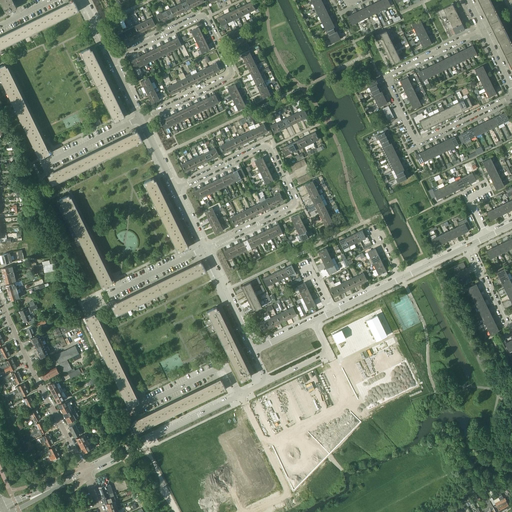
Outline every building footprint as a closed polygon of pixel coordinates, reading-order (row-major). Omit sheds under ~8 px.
[(67,4),(31,22),(0,37),(0,48),(79,10),(73,0),(67,0),(66,1),(67,4)] [(0,0),(7,13),(17,8),(15,4),(13,0),(0,0)] [(186,1),(181,3),(185,11),(190,8),(187,0),(186,1)] [(252,1),(245,4),(249,12),(255,9),(252,1)] [(499,18),(491,2),(482,7),(489,22),(499,18)] [(181,3),(176,6),(179,13),(185,11),(181,3)] [(379,11),(375,3),(372,4),(371,3),(369,4),(370,5),(371,5),(375,13),(379,11)] [(245,4),(240,7),(244,15),(249,12),(245,4)] [(465,29),(459,17),(452,4),(437,11),(449,36),(465,29)] [(176,6),(170,8),(174,16),(179,13),(176,6)] [(240,7),(235,10),(238,17),(244,15),(240,7)] [(170,8),(166,10),(162,12),(164,17),(167,15),(168,19),(174,16),(170,8)] [(235,10),(229,12),(233,20),(238,17),(235,10)] [(363,19),(359,10),(356,12),(356,10),(354,11),(354,13),(355,12),(359,21),(363,19)] [(160,13),(156,14),(160,23),(168,19),(167,15),(164,17),(162,12),(160,13)] [(229,12),(224,15),(227,23),(233,20),(229,12)] [(356,22),(352,14),(349,16),(347,13),(346,13),(351,24),(356,22)] [(330,14),(328,14),(329,15),(320,19),(322,23),(331,19),(329,16),(331,16),(330,14)] [(222,25),(227,23),(224,15),(218,18),(222,25)] [(151,18),(146,20),(149,28),(155,25),(151,18)] [(423,18),(412,24),(414,28),(422,24),(421,21),(423,20),(423,18)] [(506,33),(499,18),(489,22),(497,38),(506,33)] [(146,20),(140,23),(144,31),(149,28),(146,20)] [(140,23),(135,26),(138,33),(144,31),(140,23)] [(333,23),(324,27),(326,31),(334,27),(333,24),(333,23)] [(135,26),(129,28),(133,36),(138,33),(135,26)] [(424,28),(416,32),(417,35),(426,31),(424,29),(426,28),(425,26),(423,27),(424,28)] [(199,27),(191,31),(194,36),(202,33),(199,27)] [(129,28),(124,31),(127,39),(133,36),(129,28)] [(336,31),(328,35),(330,39),(338,35),(337,32),(338,31),(337,29),(336,30),(336,31)] [(386,30),(377,35),(380,40),(389,35),(391,34),(389,29),(386,30)] [(124,31),(118,34),(122,42),(127,39),(124,31)] [(202,33),(194,36),(197,42),(204,38),(202,33)] [(511,48),(511,44),(506,33),(497,38),(504,53),(509,51),(511,48)] [(176,38),(174,39),(178,48),(182,46),(179,40),(181,39),(179,35),(177,36),(176,35),(175,35),(176,38)] [(338,35),(330,39),(332,43),(343,37),(342,36),(340,37),(338,35)] [(391,40),(389,35),(380,40),(382,44),(391,40)] [(204,38),(197,42),(199,47),(207,44),(204,38)] [(429,39),(421,43),(423,47),(434,42),(434,41),(431,42),(429,39)] [(393,45),(391,40),(382,44),(384,49),(393,45)] [(477,53),(471,42),(470,43),(471,46),(469,47),(473,55),(477,53)] [(170,52),(166,43),(163,45),(162,43),(160,44),(161,46),(162,45),(166,53),(170,52)] [(207,44),(199,47),(202,53),(210,50),(207,44)] [(161,46),(158,47),(162,55),(166,53),(162,45),(161,46)] [(396,50),(393,45),(384,49),(387,54),(396,50)] [(120,108),(106,80),(90,47),(81,52),(115,122),(125,116),(121,108),(120,108)] [(162,55),(158,47),(155,48),(155,47),(152,48),(153,49),(154,49),(158,57),(162,55)] [(153,49),(150,51),(154,59),(158,57),(154,49),(153,49)] [(241,54),(245,62),(249,61),(248,58),(252,56),(251,54),(252,54),(250,50),(241,54)] [(398,55),(396,50),(387,54),(389,59),(398,55)] [(465,59),(461,51),(458,52),(457,51),(455,52),(456,53),(457,53),(461,61),(465,59)] [(143,55),(140,56),(139,55),(137,56),(138,57),(139,57),(143,65),(147,63),(143,55)] [(401,60),(398,55),(389,59),(392,64),(401,60)] [(249,61),(245,62),(248,68),(256,64),(256,65),(256,64),(255,60),(254,61),(252,56),(248,58),(249,61)] [(135,58),(132,60),(131,57),(129,58),(135,69),(139,67),(135,58)] [(138,57),(135,58),(139,67),(143,65),(139,57),(138,57)] [(446,58),(442,60),(442,58),(440,59),(440,61),(442,60),(446,69),(450,67),(446,58)] [(216,62),(212,64),(212,65),(208,67),(210,71),(213,70),(214,73),(220,70),(216,62)] [(442,70),(438,62),(435,64),(434,64),(438,72),(442,70)] [(46,147),(25,104),(5,64),(0,66),(0,76),(40,158),(50,153),(52,152),(49,145),(46,147)] [(256,64),(248,68),(251,73),(258,70),(256,65),(256,64)] [(434,74),(430,66),(427,67),(426,66),(424,67),(425,68),(425,69),(426,68),(430,76),(434,74)] [(482,66),(475,69),(477,75),(485,71),(482,66)] [(208,67),(206,68),(206,67),(202,69),(202,70),(206,77),(214,73),(213,70),(210,71),(208,67)] [(426,78),(422,70),(419,71),(418,68),(417,69),(422,80),(426,78)] [(202,70),(197,72),(201,80),(206,77),(202,70)] [(258,70),(251,73),(253,79),(261,75),(258,70)] [(485,71),(477,75),(480,80),(488,77),(485,71)] [(197,72),(192,75),(195,82),(201,80),(197,72)] [(192,75),(186,78),(190,85),(195,82),(192,75)] [(261,75),(253,79),(256,84),(263,81),(261,75)] [(148,77),(141,81),(144,87),(151,83),(148,77)] [(407,77),(400,81),(402,86),(410,82),(407,77)] [(488,77),(480,80),(483,86),(491,82),(488,77)] [(186,78),(181,80),(184,88),(190,85),(186,78)] [(378,78),(367,83),(369,87),(377,83),(376,80),(379,79),(378,78)] [(180,79),(177,81),(177,82),(173,84),(175,88),(177,87),(179,91),(184,88),(181,80),(180,79)] [(263,81),(256,84),(260,92),(263,91),(262,89),(266,87),(265,84),(266,84),(264,80),(264,81),(263,81)] [(410,82),(402,86),(405,92),(413,88),(410,82)] [(491,82),(483,86),(485,91),(493,88),(491,82)] [(151,83),(144,87),(146,93),(154,89),(151,83)] [(170,84),(166,86),(170,95),(179,91),(177,87),(175,88),(173,84),(171,85),(170,84)] [(227,88),(230,94),(238,90),(235,84),(227,88)] [(379,87),(371,91),(373,95),(381,91),(380,88),(381,87),(380,85),(379,86),(379,87)] [(263,91),(260,92),(263,98),(271,94),(269,90),(268,91),(266,87),(262,89),(263,91)] [(413,88),(405,92),(408,97),(416,93),(413,88)] [(493,88),(485,91),(488,97),(496,93),(493,88)] [(154,89),(146,93),(149,98),(157,95),(154,89)] [(238,90),(230,94),(233,99),(240,95),(238,90)] [(214,95),(211,96),(215,104),(219,102),(213,91),(212,92),(214,95)] [(416,93),(408,97),(410,103),(418,99),(416,93)] [(157,95),(149,98),(152,104),(159,100),(157,95)] [(240,95),(233,99),(236,105),(243,101),(240,95)] [(207,96),(205,97),(206,98),(203,100),(207,108),(211,106),(207,98),(208,97),(207,96)] [(468,97),(463,99),(468,108),(472,106),(468,97)] [(379,107),(390,101),(389,100),(386,101),(385,99),(377,103),(374,104),(376,108),(379,107)] [(418,99),(410,103),(413,109),(421,105),(418,99)] [(468,108),(463,99),(458,102),(463,111),(468,108)] [(207,108),(203,100),(200,101),(199,100),(197,101),(198,102),(199,102),(203,110),(207,108)] [(243,101),(236,105),(238,110),(246,107),(243,101)] [(198,102),(195,103),(199,112),(203,110),(199,102),(198,102)] [(463,111),(458,102),(453,104),(458,113),(463,111)] [(196,114),(192,105),(192,104),(190,105),(190,106),(187,107),(192,116),(196,114)] [(458,113),(453,104),(449,107),(453,116),(458,113)] [(187,107),(185,109),(184,107),(182,108),(183,110),(184,109),(188,118),(192,116),(187,107)] [(453,116),(449,107),(444,109),(448,118),(453,116)] [(183,110),(180,111),(184,119),(188,118),(184,109),(183,110)] [(304,109),(298,112),(302,119),(308,117),(304,109)] [(448,118),(444,109),(439,111),(443,120),(448,118)] [(180,121),(176,113),(177,112),(176,111),(174,112),(175,113),(172,115),(176,123),(180,121)] [(443,120),(439,111),(434,114),(438,123),(443,120)] [(298,112),(293,114),(297,122),(302,119),(298,112)] [(505,112),(499,115),(503,122),(509,120),(505,112)] [(293,114),(287,117),(291,125),(297,122),(293,114)] [(438,123),(434,114),(429,116),(433,125),(438,123)] [(176,123),(172,115),(169,116),(168,115),(166,116),(167,117),(168,117),(172,125),(176,123)] [(499,115),(494,117),(498,125),(503,122),(499,115)] [(433,125),(429,116),(424,119),(429,128),(433,125)] [(161,120),(160,117),(159,118),(164,129),(168,127),(164,118),(161,120)] [(167,117),(164,118),(168,127),(172,125),(168,117),(167,117)] [(287,117),(282,120),(285,127),(291,125),(287,117)] [(494,117),(488,120),(492,128),(498,125),(494,117)] [(429,128),(424,119),(419,121),(424,130),(429,128)] [(282,120),(276,122),(280,130),(285,127),(282,120)] [(488,120),(483,123),(487,130),(492,128),(488,120)] [(276,122),(270,125),(274,133),(280,130),(276,122)] [(263,123),(260,125),(260,126),(255,128),(257,132),(260,131),(262,135),(268,132),(263,123)] [(483,123),(477,125),(481,133),(487,130),(483,123)] [(477,125),(472,128),(476,136),(481,133),(477,125)] [(131,135),(94,153),(48,175),(53,184),(99,162),(142,141),(137,130),(136,128),(129,131),(131,135)] [(249,130),(250,131),(254,138),(262,135),(260,131),(257,132),(255,128),(254,129),(253,128),(249,130)] [(472,128),(466,131),(470,139),(476,136),(472,128)] [(377,135),(375,136),(377,140),(379,139),(387,135),(386,132),(388,131),(388,129),(377,135)] [(250,131),(244,134),(248,141),(254,138),(250,131)] [(470,139),(466,131),(461,133),(462,137),(464,141),(465,141),(470,139)] [(315,132),(310,134),(313,142),(319,139),(315,132)] [(458,144),(453,133),(452,134),(453,137),(450,138),(454,146),(458,144)] [(244,134),(239,136),(243,144),(248,141),(244,134)] [(310,134),(304,137),(307,145),(313,142),(310,134)] [(239,136),(234,139),(237,146),(243,144),(239,136)] [(304,137),(298,140),(302,147),(307,145),(304,137)] [(230,141),(226,143),(228,147),(230,146),(232,149),(237,146),(234,139),(233,138),(230,140),(230,141)] [(447,138),(445,139),(445,140),(442,142),(446,150),(450,148),(446,140),(447,139),(447,138)] [(298,140),(293,142),(297,150),(302,147),(298,140)] [(293,142),(287,145),(291,153),(297,150),(293,142)] [(442,142),(440,143),(439,142),(437,143),(438,144),(439,144),(443,152),(446,150),(442,142)] [(224,153),(232,149),(230,146),(228,147),(226,143),(224,144),(223,143),(219,145),(224,153)] [(382,151),(393,146),(392,145),(391,143),(383,147),(380,148),(382,151)] [(443,152),(439,144),(438,144),(435,145),(439,154),(443,152)] [(287,145),(281,148),(285,156),(291,153),(287,145)] [(395,150),(393,147),(395,147),(394,145),(392,145),(393,146),(382,151),(384,155),(395,150)] [(215,148),(209,151),(213,158),(219,155),(215,148)] [(427,149),(424,151),(424,149),(421,150),(422,152),(423,151),(427,159),(431,157),(427,149)] [(386,159),(397,154),(397,155),(398,154),(397,152),(396,153),(395,150),(384,155),(386,159)] [(209,151),(204,153),(208,161),(213,158),(209,151)] [(427,159),(423,151),(422,152),(419,153),(423,161),(427,159)] [(423,161),(419,153),(416,154),(415,152),(414,152),(419,163),(423,161)] [(204,153),(198,156),(202,164),(208,161),(204,153)] [(398,158),(397,155),(397,154),(386,159),(388,163),(398,158)] [(198,156),(193,159),(196,166),(202,164),(198,156)] [(255,161),(258,167),(265,163),(262,157),(255,161)] [(390,167),(400,162),(400,161),(398,158),(388,163),(390,167)] [(490,158),(483,162),(485,167),(493,164),(490,158)] [(193,159),(187,161),(191,169),(196,166),(193,159)] [(402,166),(401,163),(402,162),(401,160),(400,161),(400,162),(390,167),(392,171),(394,170),(402,166)] [(187,161),(181,164),(185,172),(191,169),(187,161)] [(265,163),(258,167),(260,172),(268,169),(265,163)] [(493,164),(485,167),(488,173),(496,169),(493,164)] [(240,165),(239,166),(240,168),(237,170),(241,178),(245,176),(240,165)] [(268,169),(260,172),(263,178),(271,174),(268,169)] [(404,169),(396,173),(398,177),(406,173),(405,170),(404,169)] [(496,169),(488,173),(491,179),(499,175),(496,169)] [(472,172),(466,175),(470,183),(476,180),(472,172)] [(234,182),(230,173),(227,175),(226,174),(224,175),(224,176),(226,175),(230,184),(234,182)] [(398,177),(395,179),(397,183),(400,182),(411,176),(410,175),(407,176),(406,173),(398,177)] [(271,174),(263,178),(266,184),(273,180),(271,174)] [(226,175),(224,176),(222,177),(226,186),(230,184),(226,175)] [(466,175),(461,178),(465,186),(470,183),(466,175)] [(499,175),(491,179),(493,184),(501,180),(499,175)] [(183,239),(169,211),(153,177),(144,182),(178,252),(189,247),(187,243),(186,243),(184,238),(183,239)] [(222,177),(219,179),(218,177),(216,178),(217,180),(218,179),(222,188),(226,186),(222,177)] [(461,178),(455,180),(459,188),(465,186),(461,178)] [(313,180),(305,185),(309,193),(313,191),(311,189),(315,187),(314,185),(315,184),(313,180)] [(455,180),(450,183),(454,191),(459,188),(455,180)] [(501,180),(493,184),(496,190),(504,186),(501,180)] [(214,181),(211,182),(210,183),(214,191),(218,189),(214,181)] [(450,183),(444,186),(448,194),(454,191),(450,183)] [(206,185),(203,186),(203,185),(201,186),(201,187),(202,187),(206,195),(210,193),(206,185)] [(444,186),(439,189),(443,196),(448,194),(444,186)] [(198,189),(196,190),(194,187),(193,188),(198,199),(203,197),(198,189)] [(313,191),(309,193),(312,199),(319,195),(320,194),(318,191),(317,191),(315,187),(311,189),(313,191)] [(432,189),(428,190),(432,198),(436,196),(437,199),(443,196),(439,189),(433,191),(432,189)] [(279,192),(276,194),(276,195),(272,197),(274,201),(276,200),(278,203),(283,201),(279,192)] [(109,277),(91,241),(69,194),(60,199),(103,288),(114,283),(116,282),(113,276),(109,277)] [(319,195),(312,199),(314,204),(322,200),(319,195)] [(272,197),(270,198),(269,197),(265,199),(266,200),(269,207),(278,203),(276,200),(274,201),(272,197)] [(266,200),(260,203),(264,210),(269,207),(266,200)] [(322,200),(314,204),(317,210),(325,206),(322,200)] [(508,201),(502,204),(506,212),(511,209),(508,201)] [(260,203),(255,205),(259,213),(264,210),(260,203)] [(502,204),(497,207),(501,215),(506,212),(502,204)] [(255,205),(249,208),(253,215),(259,213),(255,205)] [(325,206),(317,210),(320,215),(327,211),(325,206)] [(497,207),(492,209),(495,217),(501,215),(497,207)] [(212,208),(204,211),(207,217),(215,213),(212,208)] [(249,208),(244,210),(244,211),(248,218),(253,215),(249,208)] [(492,209),(486,212),(490,220),(495,217),(492,209)] [(240,212),(236,214),(238,219),(240,217),(242,221),(248,218),(244,211),(244,210),(240,211),(240,212)] [(327,211),(320,215),(324,223),(327,221),(326,219),(330,217),(329,215),(330,214),(328,210),(327,211)] [(215,213),(207,217),(210,223),(218,219),(215,213)] [(234,225),(242,221),(240,217),(238,219),(236,214),(234,215),(230,216),(234,225)] [(298,214),(291,218),(294,224),(301,220),(298,214)] [(327,221),(324,223),(326,229),(335,224),(333,221),(332,221),(330,217),(326,219),(327,221)] [(218,219),(210,223),(213,228),(220,224),(218,219)] [(301,220),(294,224),(297,230),(304,226),(301,220)] [(277,225),(274,226),(278,235),(282,233),(277,221),(276,222),(277,225)] [(465,223),(459,225),(463,233),(468,231),(465,223)] [(220,224),(213,228),(215,234),(223,230),(220,224)] [(459,225),(453,228),(457,236),(463,233),(459,225)] [(304,226),(297,230),(299,235),(307,231),(304,226)] [(453,228),(448,231),(451,239),(457,236),(453,228)] [(270,238),(266,230),(264,231),(263,230),(261,231),(262,232),(263,232),(267,240),(270,238)] [(362,230),(356,233),(360,241),(366,238),(362,230)] [(307,231),(299,235),(302,240),(309,237),(307,231)] [(448,231),(442,234),(446,241),(451,239),(448,231)] [(356,233),(350,236),(354,243),(360,241),(356,233)] [(442,234),(437,236),(441,244),(446,241),(442,234)] [(350,236),(345,238),(349,246),(354,243),(350,236)] [(437,236),(431,239),(435,247),(441,244),(437,236)] [(255,246),(251,238),(248,239),(247,237),(245,238),(246,240),(247,239),(251,248),(255,246)] [(345,238),(339,241),(343,249),(349,246),(345,238)] [(247,239),(246,240),(243,241),(247,250),(251,248),(247,239)] [(50,255),(45,240),(39,242),(44,256),(48,255),(48,256),(50,255)] [(508,240),(503,243),(506,250),(511,248),(508,240)] [(503,243),(497,245),(501,253),(506,250),(503,243)] [(240,253),(236,245),(233,246),(232,245),(230,246),(231,247),(232,247),(236,255),(240,253)] [(497,245),(492,248),(495,256),(501,253),(497,245)] [(225,250),(224,247),(222,248),(228,259),(232,257),(228,249),(225,250)] [(326,248),(318,251),(321,257),(328,253),(326,248)] [(375,248),(367,252),(370,258),(378,254),(375,248)] [(486,251),(490,259),(495,256),(492,248),(486,251)] [(29,252),(23,253),(22,250),(18,251),(20,259),(24,258),(24,259),(30,257),(29,252)] [(13,256),(11,256),(10,254),(13,254),(12,251),(9,252),(10,253),(2,255),(0,255),(0,258),(1,264),(4,263),(4,264),(12,262),(12,260),(14,259),(13,256)] [(328,253),(321,257),(324,263),(331,259),(328,253)] [(378,254),(370,258),(373,263),(381,260),(378,254)] [(331,259),(324,263),(326,268),(334,265),(331,259)] [(56,270),(54,263),(50,264),(49,260),(42,262),(43,266),(44,273),(56,270)] [(381,260),(373,263),(376,269),(384,265),(381,260)] [(193,266),(158,283),(112,305),(116,315),(206,271),(201,261),(197,263),(192,265),(193,266)] [(291,264),(285,267),(289,275),(295,272),(294,269),(291,264)] [(334,265),(326,268),(329,274),(337,270),(334,265)] [(384,265),(376,269),(379,274),(386,271),(384,265)] [(285,267),(280,270),(284,278),(289,275),(285,267)] [(504,268),(496,272),(499,278),(507,274),(504,268)] [(280,270),(274,273),(278,280),(284,278),(280,270)] [(274,273),(269,275),(272,283),(278,280),(274,273)] [(363,273),(357,275),(361,283),(367,280),(363,273)] [(507,274),(499,278),(502,283),(510,280),(507,274)] [(269,275),(263,278),(267,286),(272,283),(269,275)] [(357,275),(352,278),(356,286),(361,283),(357,275)] [(352,278),(346,281),(350,288),(356,286),(352,278)] [(511,284),(510,280),(502,283),(505,289),(511,285),(511,284)] [(346,281),(341,283),(345,291),(350,288),(346,281)] [(7,288),(7,290),(19,287),(18,285),(16,285),(15,282),(6,285),(6,286),(5,287),(6,288),(7,288)] [(252,287),(250,282),(241,286),(243,291),(252,287)] [(475,284),(467,288),(469,292),(478,288),(476,285),(479,283),(479,282),(475,284)] [(305,283),(297,286),(300,292),(307,288),(305,283)] [(341,283),(335,286),(339,294),(345,291),(341,283)] [(71,303),(63,286),(59,288),(64,300),(65,300),(67,305),(71,303)] [(335,286),(330,289),(333,296),(339,294),(335,286)] [(19,287),(7,290),(8,293),(8,295),(9,295),(15,293),(14,291),(20,289),(19,287)] [(255,292),(252,287),(243,291),(246,296),(255,292)] [(307,288),(300,292),(303,298),(310,294),(307,288)] [(473,299),(482,295),(480,293),(481,292),(480,290),(479,290),(480,291),(471,296),(473,299)] [(15,293),(9,295),(10,298),(9,298),(10,300),(11,300),(11,301),(17,298),(20,297),(19,295),(21,294),(21,292),(15,293)] [(257,297),(255,292),(246,296),(248,301),(257,297)] [(310,294),(303,298),(305,303),(313,299),(310,294)] [(475,303),(483,299),(484,300),(485,300),(484,298),(483,298),(482,295),(473,299),(475,303)] [(260,301),(257,297),(248,301),(251,306),(260,301)] [(276,301),(277,303),(274,304),(275,307),(284,304),(282,298),(276,301)] [(313,299),(305,303),(308,309),(316,305),(313,299)] [(262,306),(260,301),(251,306),(253,311),(262,306)] [(31,311),(33,310),(38,308),(37,304),(19,311),(22,317),(29,314),(29,313),(31,312),(31,311)] [(481,315),(489,311),(488,308),(489,307),(488,305),(487,306),(487,307),(479,311),(481,315)] [(246,367),(232,339),(216,306),(207,311),(241,381),(251,376),(249,371),(247,367),(246,367)] [(293,307),(287,310),(290,317),(296,315),(293,307)] [(31,319),(30,316),(34,314),(33,310),(31,311),(31,312),(29,313),(29,314),(22,317),(24,322),(31,319)] [(287,310),(281,313),(285,320),(290,317),(287,310)] [(134,393),(117,359),(94,313),(85,317),(129,407),(139,402),(137,397),(135,393),(134,393)] [(281,313),(276,315),(280,323),(285,320),(281,313)] [(276,315),(271,318),(274,325),(280,323),(276,315)] [(271,318),(265,320),(269,328),(274,325),(271,318)] [(60,326),(64,334),(77,327),(74,320),(60,326)] [(265,320),(259,323),(263,331),(269,328),(265,320)] [(488,330),(497,326),(495,323),(496,323),(495,321),(494,321),(495,322),(486,327),(488,330)] [(34,326),(26,329),(29,336),(37,333),(34,326)] [(497,326),(488,330),(490,334),(498,331),(501,329),(501,328),(498,329),(497,326)] [(39,334),(30,338),(33,343),(44,338),(43,336),(41,338),(39,334)] [(44,338),(33,343),(35,348),(44,344),(42,341),(45,340),(44,338)] [(511,349),(511,348),(508,341),(506,342),(505,340),(503,340),(505,344),(509,351),(511,349)] [(44,344),(35,348),(37,353),(49,348),(48,346),(45,347),(44,344)] [(0,353),(8,350),(6,345),(0,347),(0,350),(1,352),(0,352),(0,353)] [(75,345),(55,355),(59,363),(63,371),(67,371),(68,373),(73,371),(67,360),(68,359),(79,353),(75,345)] [(49,348),(37,353),(40,358),(48,354),(47,351),(49,350),(49,348)] [(11,355),(8,350),(0,353),(0,357),(1,360),(11,355)] [(2,369),(3,368),(14,362),(12,357),(5,361),(6,364),(2,366),(1,367),(2,369)] [(17,368),(14,362),(3,368),(4,370),(5,373),(8,371),(7,370),(9,369),(10,371),(17,368)] [(59,372),(56,367),(42,374),(45,380),(59,372)] [(79,368),(73,371),(68,373),(71,378),(81,372),(79,368)] [(9,381),(21,375),(18,370),(11,373),(13,377),(11,378),(11,377),(8,378),(9,381)] [(23,380),(21,375),(9,381),(10,383),(15,381),(16,383),(23,380)] [(212,383),(178,400),(131,423),(136,432),(225,388),(220,378),(216,380),(212,382),(212,383)] [(57,380),(48,385),(49,386),(49,387),(49,389),(50,389),(58,385),(56,383),(58,382),(57,380)] [(27,388),(24,383),(17,386),(18,386),(16,387),(17,390),(14,391),(15,393),(27,388)] [(53,394),(62,389),(61,387),(59,388),(58,385),(50,389),(51,390),(51,391),(51,392),(52,392),(53,394)] [(29,393),(27,388),(15,393),(17,396),(20,394),(20,393),(21,392),(22,396),(29,393)] [(62,394),(61,392),(63,391),(62,389),(53,394),(54,395),(53,396),(54,397),(55,398),(62,394)] [(62,394),(55,398),(55,399),(56,401),(57,401),(58,403),(67,398),(66,396),(64,397),(62,394)] [(30,395),(24,398),(26,402),(24,403),(23,402),(19,404),(20,407),(21,406),(33,400),(30,395)] [(68,400),(59,404),(59,406),(59,407),(60,408),(61,409),(68,405),(73,403),(70,398),(68,400)] [(33,400),(21,406),(23,408),(25,407),(25,406),(27,405),(29,409),(35,405),(33,400)] [(68,405),(61,409),(61,410),(62,412),(63,412),(63,414),(73,409),(72,406),(70,408),(68,405)] [(27,418),(39,412),(37,408),(30,411),(32,415),(30,416),(29,415),(26,416),(27,418)] [(73,409),(63,414),(64,415),(64,416),(65,417),(66,418),(73,414),(72,411),(74,410),(73,409)] [(39,412),(27,418),(25,419),(27,422),(33,419),(35,421),(42,418),(39,412)] [(77,417),(77,416),(76,415),(74,416),(73,414),(66,418),(66,419),(67,420),(67,421),(68,422),(77,417)] [(43,420),(36,424),(38,427),(36,428),(35,427),(33,429),(34,431),(45,425),(43,420)] [(68,424),(69,427),(71,431),(82,426),(80,421),(75,423),(74,421),(68,424)] [(41,434),(48,430),(45,425),(34,431),(35,433),(37,432),(38,433),(40,431),(41,434)] [(82,426),(71,431),(74,437),(85,432),(82,426)] [(39,444),(51,438),(49,433),(42,436),(44,440),(42,441),(41,439),(35,443),(36,445),(39,444)] [(76,438),(76,439),(76,440),(77,440),(77,441),(78,441),(79,443),(89,438),(88,436),(86,437),(84,434),(76,438)] [(54,443),(51,438),(39,444),(40,446),(45,443),(47,446),(54,443)] [(89,438),(79,443),(80,445),(79,445),(79,446),(80,446),(80,447),(81,447),(81,448),(89,443),(88,441),(90,440),(89,438)] [(89,443),(81,448),(81,449),(81,450),(82,450),(83,450),(83,452),(94,447),(93,445),(90,446),(89,443)] [(46,456),(57,450),(55,445),(48,449),(50,453),(48,454),(48,452),(45,454),(46,456)] [(49,456),(51,455),(53,459),(59,456),(60,455),(57,450),(46,456),(44,457),(45,459),(50,457),(49,456)] [(114,496),(111,489),(110,484),(104,486),(104,485),(99,487),(103,500),(114,496)] [(510,507),(505,498),(503,498),(500,492),(496,494),(498,498),(500,500),(505,510),(506,509),(507,509),(509,508),(509,507),(510,507)] [(505,510),(500,500),(495,503),(493,500),(492,497),(489,499),(492,505),(495,504),(499,511),(501,511),(503,511),(505,510)] [(117,505),(116,503),(115,500),(105,504),(105,505),(106,508),(106,509),(115,506),(117,505)]
